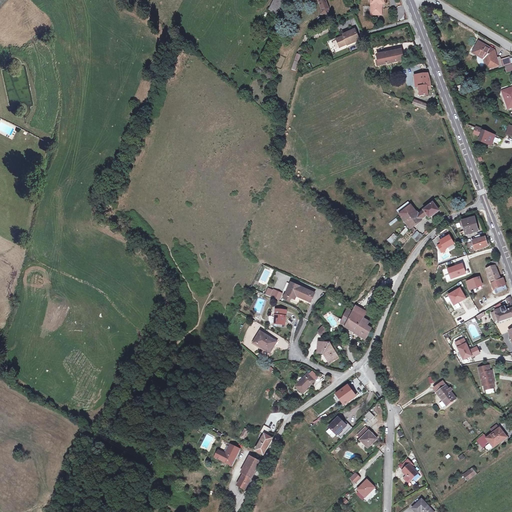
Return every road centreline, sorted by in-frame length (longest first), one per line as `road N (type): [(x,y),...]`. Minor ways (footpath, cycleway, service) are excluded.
road 1 (secondary): [(409,0),(484,200)]
road 2 (unclassified): [(363,362),(416,253),(431,233),(484,200)]
road 3 (unclassified): [(236,511),(289,416),(343,378)]
road 4 (residential): [(363,362),(388,400),(387,511)]
